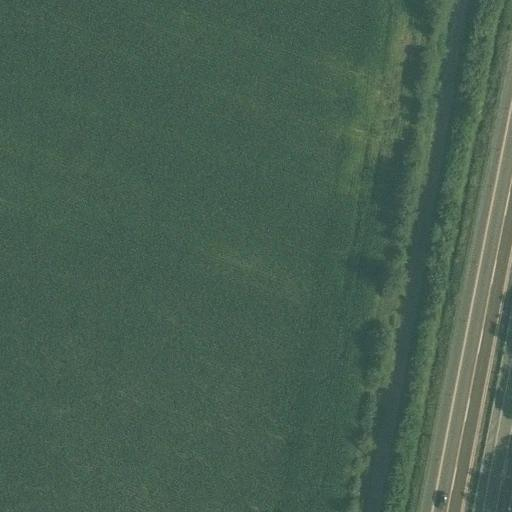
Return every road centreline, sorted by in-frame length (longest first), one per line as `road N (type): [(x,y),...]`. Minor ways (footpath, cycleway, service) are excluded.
road 1 (unclassified): [(464,0),(374,511)]
road 2 (motorway): [(511,197),(451,511)]
